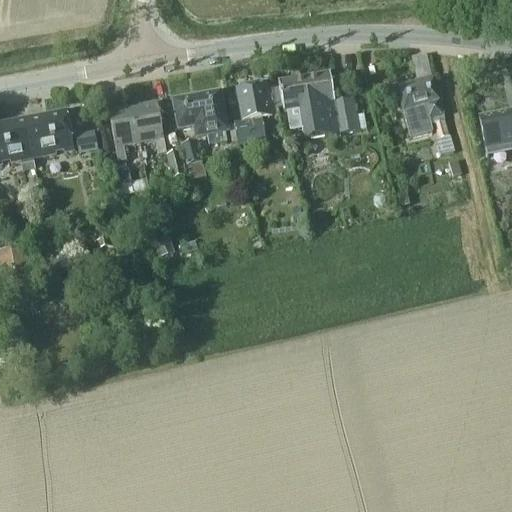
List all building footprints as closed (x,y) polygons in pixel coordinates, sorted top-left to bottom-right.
[(289,134),(303,131),(305,141),(360,132),(355,100),(334,104),(329,75),(278,84),(283,113),(286,113),(289,134)] [(443,118),(433,81),(397,91),(410,141),(433,135),(430,121),(443,118)] [(234,125),(238,142),(239,148),(264,143),(263,137),(260,121),(272,118),(266,86),(235,91),(242,124),(234,125)] [(226,123),(220,94),(172,102),(178,132),(195,128),(197,138),(225,133),(223,123),(226,123)] [(132,111),(138,147),(154,144),(157,157),(165,156),(156,106),(132,111)] [(138,147),(132,111),(107,115),(116,164),(124,163),(122,150),(138,147)] [(511,113),(483,118),(489,158),(491,158),(490,151),(511,147),(511,113)] [(25,122),(32,161),(56,156),(56,155),(63,153),(63,155),(74,153),(66,114),(25,122)] [(35,173),(32,161),(25,122),(0,126),(0,167),(2,167),(2,165),(9,164),(10,166),(20,164),(22,175),(35,173)] [(449,139),(444,123),(434,126),(438,142),(449,139)] [(94,136),(75,139),(79,157),(97,154),(94,136)] [(180,149),(187,175),(190,184),(205,180),(195,144),(180,149)] [(183,178),(177,155),(166,158),(172,181),(183,178)] [(116,188),(130,185),(127,170),(113,173),(116,188)] [(406,195),(398,197),(401,210),(409,207),(406,195)] [(386,200),(382,197),(377,197),(374,200),(373,206),(377,209),(382,209),(386,206),(386,200)] [(114,249),(111,232),(98,235),(100,242),(94,243),(96,252),(114,249)] [(174,256),(167,235),(150,241),(157,262),(174,256)] [(23,273),(18,250),(0,253),(0,268),(6,298),(15,296),(15,293),(31,290),(27,272),(23,273)]
